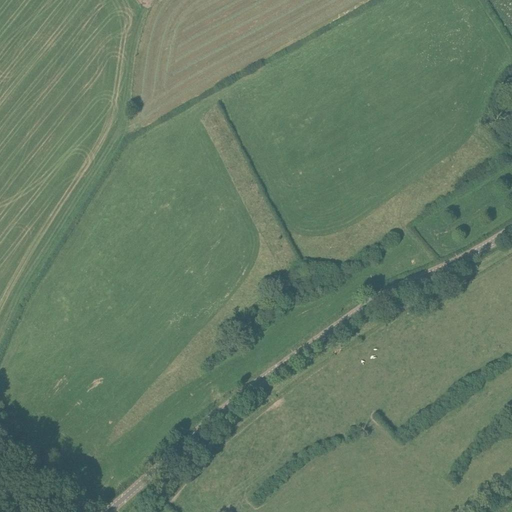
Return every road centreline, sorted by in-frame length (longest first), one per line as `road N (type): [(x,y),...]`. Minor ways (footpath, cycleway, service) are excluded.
road 1 (tertiary): [(110,511),(212,421),(365,308),(511,229)]
road 2 (track): [(0,337),(120,137)]
